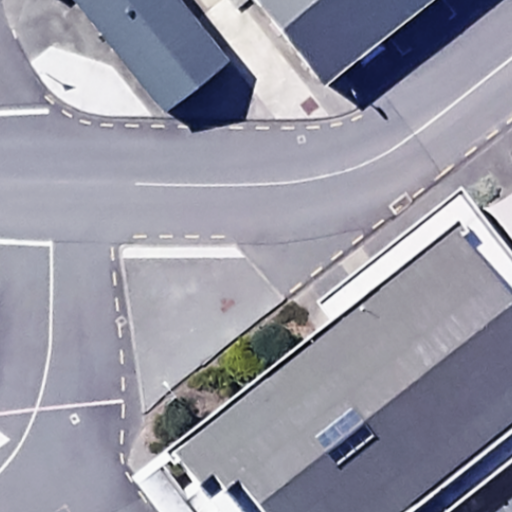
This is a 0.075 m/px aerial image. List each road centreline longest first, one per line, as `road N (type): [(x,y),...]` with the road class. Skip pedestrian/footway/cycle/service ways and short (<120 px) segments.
road 1 (unclassified): [(511,54),(383,149),(306,180),(48,178)]
road 2 (unclassified): [(48,178),(44,370),(17,448),(0,466)]
